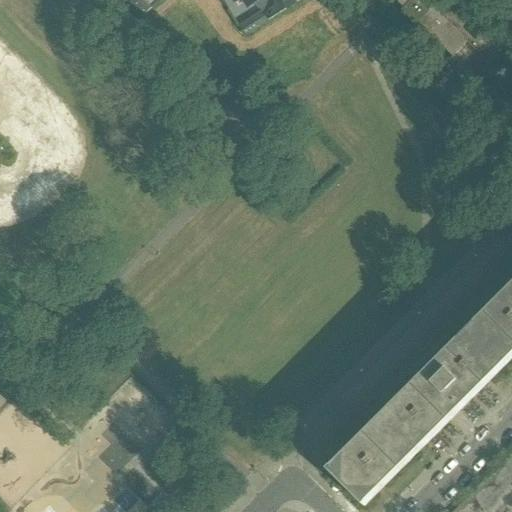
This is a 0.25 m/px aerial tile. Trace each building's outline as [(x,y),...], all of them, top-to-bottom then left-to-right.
[(151,9),(150,8),(142,0),(127,0),(144,16),(151,9)] [(279,0),(285,9),(296,2),(294,0),(279,0)] [(415,27),(418,23),(429,12),(429,11),(417,0),(398,0),(397,2),(404,9),(401,13),(415,27)] [(429,12),(418,23),(452,57),(436,73),(466,102),(495,71),(432,8),(429,11),(429,12)] [(262,13),(239,28),(245,37),(268,22),(267,21),(262,13)] [(511,289),(491,311),(332,469),(332,468),(329,472),(364,507),(367,504),(428,444),(511,359),(511,289)] [(511,511),(511,453),(453,511),(511,511)] [(144,507),(164,494),(142,462),(122,476),(144,507)]
